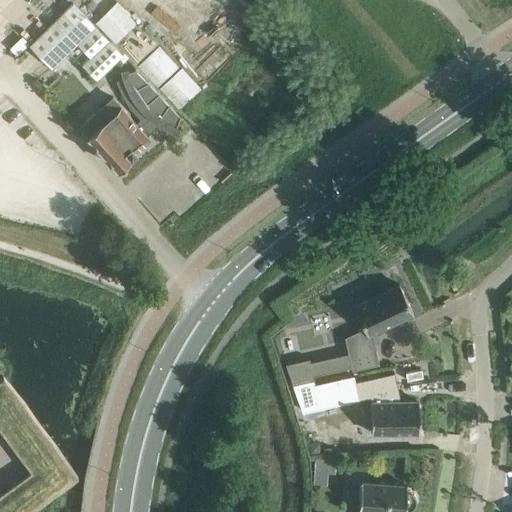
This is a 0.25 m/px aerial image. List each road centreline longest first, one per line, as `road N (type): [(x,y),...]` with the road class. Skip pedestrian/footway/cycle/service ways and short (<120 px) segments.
road 1 (tertiary): [(137,511),(143,460),(178,362),(214,300),(247,266),(504,78)]
road 2 (residential): [(477,511),(486,415),(480,297),(511,266)]
